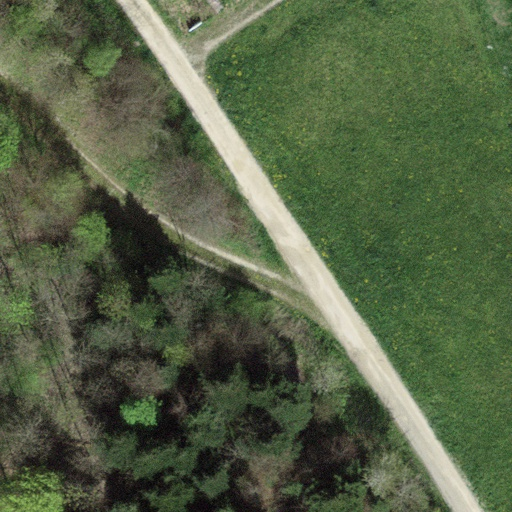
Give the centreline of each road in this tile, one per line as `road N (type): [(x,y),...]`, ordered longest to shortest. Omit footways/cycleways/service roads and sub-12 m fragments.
road 1 (track): [(464,511),(181,69),(128,0)]
road 2 (track): [(322,284),(257,274),(192,243),(22,106),(0,77)]
